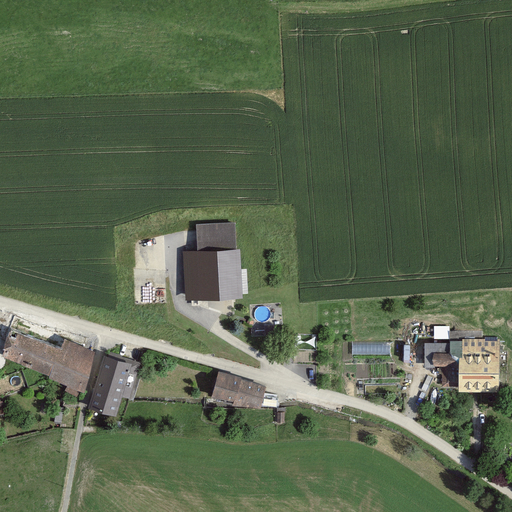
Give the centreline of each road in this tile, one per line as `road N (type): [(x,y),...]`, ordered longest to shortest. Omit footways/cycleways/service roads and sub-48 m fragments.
road 1 (unclassified): [(104,330),(392,415),(511,493)]
road 2 (track): [(104,330),(64,511)]
